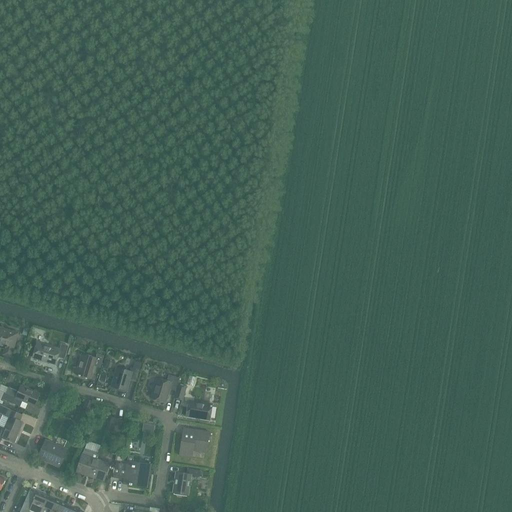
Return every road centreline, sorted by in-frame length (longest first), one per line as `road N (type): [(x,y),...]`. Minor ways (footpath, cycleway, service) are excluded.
road 1 (residential): [(21,467),(58,384),(169,417)]
road 2 (residential): [(98,501),(157,501),(169,417)]
